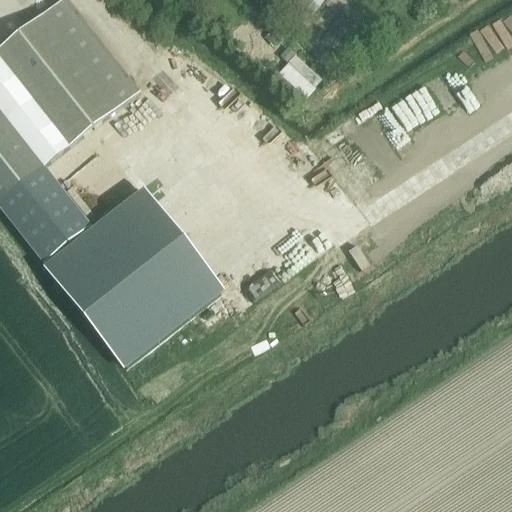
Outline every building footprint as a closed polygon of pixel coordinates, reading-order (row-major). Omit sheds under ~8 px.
[(299,0),(299,1),(296,5),(313,18),(328,0),(299,0)] [(0,53),(0,64),(69,152),(140,96),(66,2),(0,53)] [(271,35),(264,41),(273,50),(280,44),(271,35)] [(288,51),(280,60),(287,67),(295,58),(288,51)] [(295,59),(281,74),(309,100),(323,86),(295,59)] [(0,64),(0,117),(43,172),(69,152),(0,64)] [(0,117),(0,206),(1,205),(43,172),(0,117)] [(1,205),(0,206),(0,212),(32,253),(78,216),(43,172),(1,205)] [(142,197),(47,272),(127,373),(221,299),(165,228),(142,197)]
